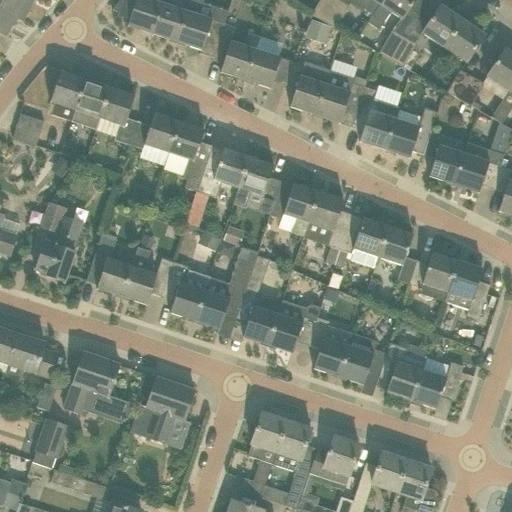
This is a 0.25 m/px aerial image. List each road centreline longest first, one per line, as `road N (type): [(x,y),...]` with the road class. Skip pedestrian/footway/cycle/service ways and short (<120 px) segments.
road 1 (residential): [(511,254),(62,31)]
road 2 (residential): [(0,302),(239,381)]
road 3 (residential): [(239,381),(471,458)]
road 4 (residential): [(195,511),(239,381)]
road 5 (residential): [(471,458),(511,335)]
